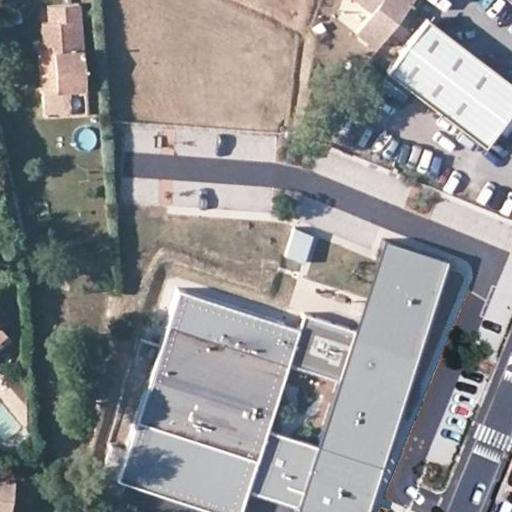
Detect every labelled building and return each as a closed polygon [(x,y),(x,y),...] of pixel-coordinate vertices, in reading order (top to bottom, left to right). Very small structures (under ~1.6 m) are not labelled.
[(356,28),(376,44),(411,0),(362,0),(372,8),(356,28)] [(386,67),(482,143),(511,105),(511,83),(427,16),(386,67)] [(83,87),(78,20),(47,22),(48,36),(42,36),(43,66),(38,66),(40,90),(41,105),(84,102),(83,87)] [(312,124),(301,120),(297,131),(307,135),(312,124)] [(303,262),(313,233),(293,226),(283,255),(303,262)] [(295,511),(367,511),(447,261),(381,240),(353,326),(300,309),(295,326),(179,289),(119,479),(224,511),(238,511),(246,489),(298,505),(295,511)] [(0,345),(10,337),(4,330),(0,333),(0,345)] [(0,510),(9,511),(10,511),(15,476),(0,474),(0,510)]
